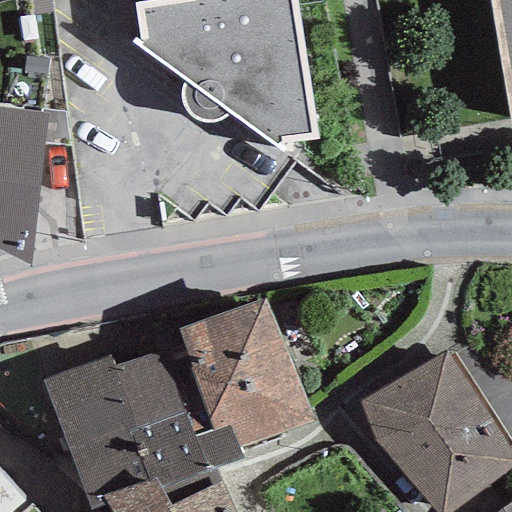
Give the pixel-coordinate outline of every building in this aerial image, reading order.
[(295,0),(198,0),(133,10),(137,45),(133,52),(182,88),(180,97),(179,105),(181,114),(186,121),(194,127),(204,130),(214,130),(222,127),(229,121),(282,159),(287,152),(319,148),(295,0)] [(511,0),(487,0),(509,132),(511,131),(511,0)] [(47,119),(0,111),(0,244),(30,260),(47,119)] [(262,286),(178,317),(183,330),(212,418),(230,412),(238,435),(311,406),(262,286)] [(183,330),(113,355),(135,418),(186,398),(196,424),(212,418),(183,330)] [(359,394),(376,433),(441,511),(446,511),(511,458),(511,441),(446,343),(359,394)] [(109,345),(39,371),(89,498),(108,491),(101,481),(155,460),(161,473),(208,456),(196,424),(186,398),(135,418),(113,355),(109,345)] [(212,418),(196,424),(208,456),(161,473),(168,487),(219,466),(214,452),(242,442),(238,435),(230,412),(212,418)] [(241,511),(219,466),(168,487),(161,473),(155,460),(101,481),(108,491),(119,511),(241,511)]
